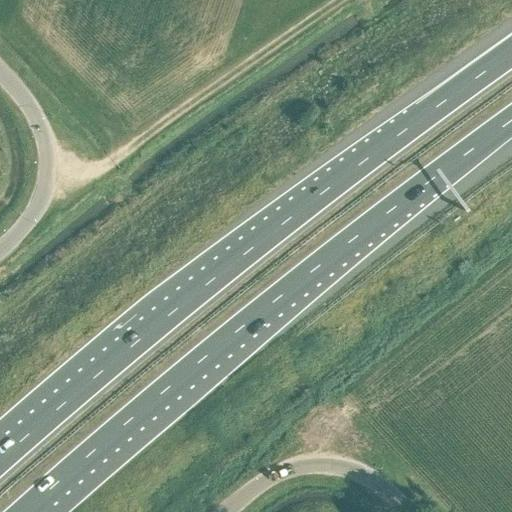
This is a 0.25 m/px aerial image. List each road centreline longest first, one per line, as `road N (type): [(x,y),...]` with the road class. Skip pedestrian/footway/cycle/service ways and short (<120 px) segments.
road 1 (motorway): [(511,52),(224,269),(0,458)]
road 2 (motorway): [(22,511),(511,120)]
road 3 (track): [(46,164),(103,165),(343,0)]
road 4 (unclassified): [(408,511),(362,471),(295,464),(228,511)]
road 5 (unclassified): [(0,249),(32,211),(46,164),(35,115),(0,68)]
